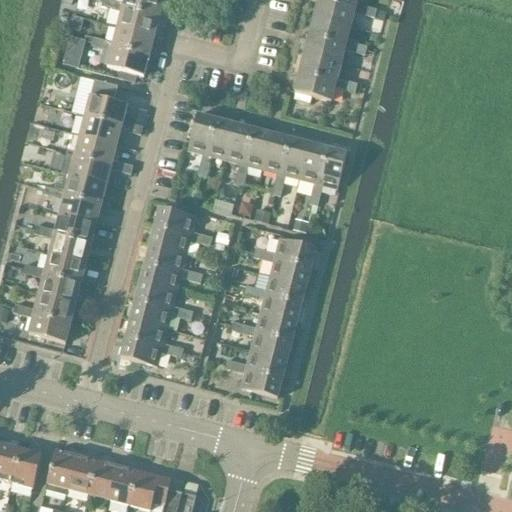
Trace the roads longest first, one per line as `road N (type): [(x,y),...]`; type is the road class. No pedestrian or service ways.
road 1 (residential): [(85,404),(180,49),(241,63),(259,0)]
road 2 (residential): [(484,510),(248,448)]
road 3 (residential): [(248,448),(85,404)]
